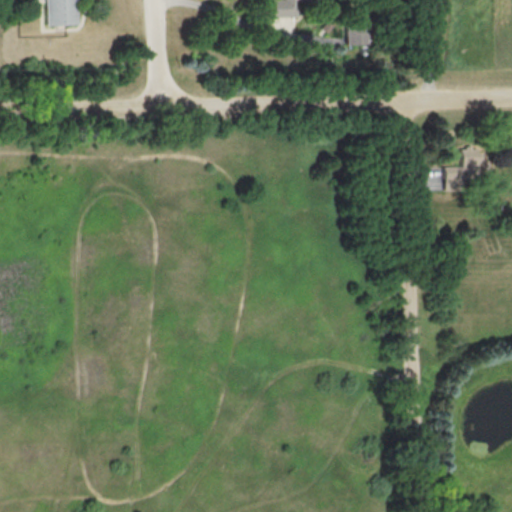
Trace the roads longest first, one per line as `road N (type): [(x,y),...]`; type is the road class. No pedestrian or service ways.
road 1 (tertiary): [(0,116),(511,100)]
road 2 (residential): [(400,103),(415,511)]
